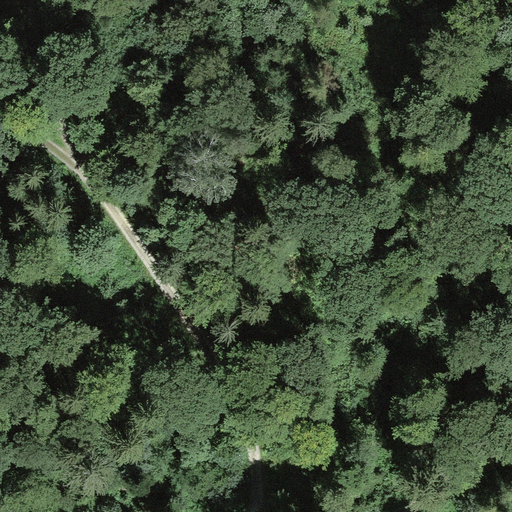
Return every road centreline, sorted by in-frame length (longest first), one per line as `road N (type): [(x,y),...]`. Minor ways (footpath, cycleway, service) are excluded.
road 1 (track): [(28,0),(34,63),(71,153),(137,238),(232,387),(258,454),(257,511)]
road 2 (track): [(396,511),(511,447)]
